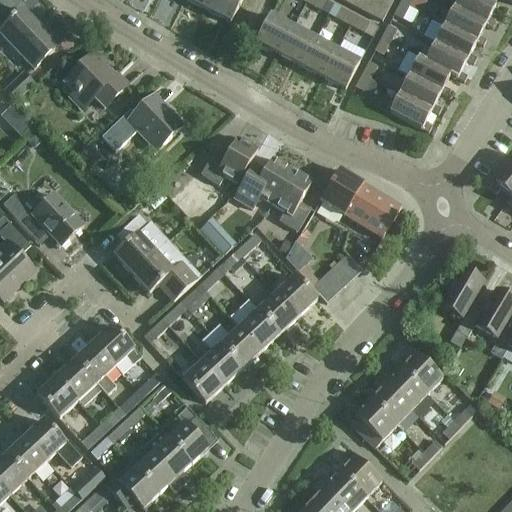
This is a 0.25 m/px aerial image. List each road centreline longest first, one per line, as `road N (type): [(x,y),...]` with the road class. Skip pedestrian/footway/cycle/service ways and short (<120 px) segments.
road 1 (tertiary): [(433,192),(322,145),(78,0)]
road 2 (residential): [(242,511),(310,400),(446,225)]
road 3 (residential): [(0,387),(30,357),(41,319),(82,281),(136,333)]
road 4 (residential): [(437,191),(511,77)]
